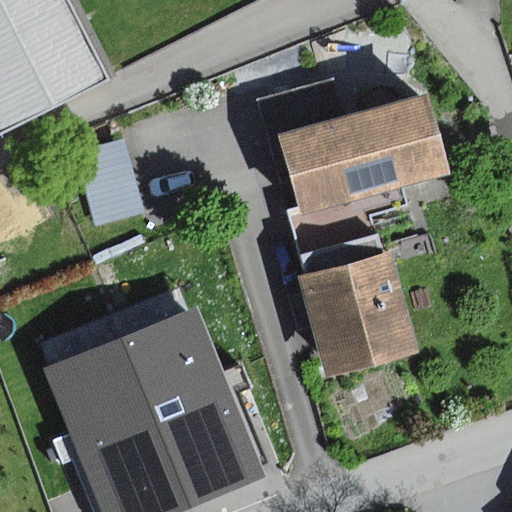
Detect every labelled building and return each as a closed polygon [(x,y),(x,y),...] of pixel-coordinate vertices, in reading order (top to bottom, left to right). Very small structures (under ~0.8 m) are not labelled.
[(60,0),(0,0),(0,125),(99,74),(60,0)] [(274,184),(277,184),(283,207),(279,209),(292,251),(366,230),(368,229),(364,215),(401,202),(394,181),(434,170),(411,88),(336,109),(327,77),(252,98),(274,184)] [(69,153),(91,227),(140,212),(118,139),(69,153)] [(295,270),(285,273),(314,376),(408,349),(379,245),(371,248),(366,230),(292,251),(289,251),(295,270)] [(119,339),(185,510),(262,480),(195,309),(119,339)] [(42,369),(97,511),(179,511),(185,510),(119,339),(42,369)]
